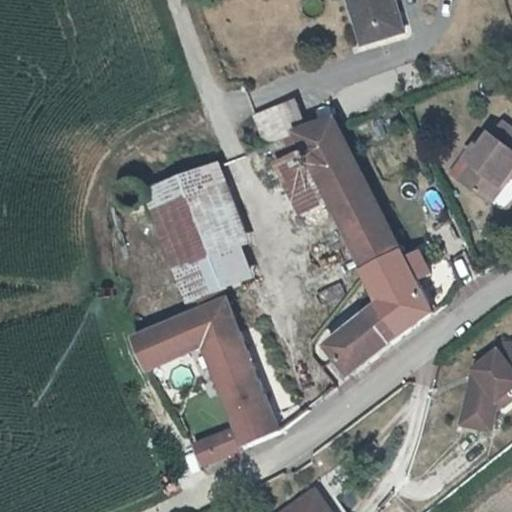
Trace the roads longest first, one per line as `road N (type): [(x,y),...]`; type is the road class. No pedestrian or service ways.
road 1 (residential): [(184,501),(297,451),(511,289)]
road 2 (unknown): [(182,122),(337,420)]
road 3 (residential): [(175,0),(215,114),(410,52)]
